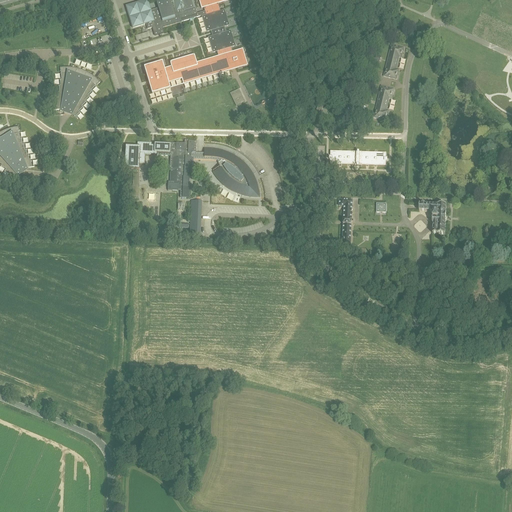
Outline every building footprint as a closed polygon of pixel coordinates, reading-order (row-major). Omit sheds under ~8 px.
[(147,0),(126,7),(132,28),(146,24),(147,29),(153,28),(155,36),(164,33),(162,28),(206,15),(206,16),(203,17),(208,32),(211,31),(212,37),(209,38),(214,53),(217,52),(218,56),(196,63),(193,55),(176,60),(176,61),(175,62),(175,61),(174,61),(170,62),(171,67),(164,69),(162,62),(144,67),(152,94),(170,89),(168,83),(182,79),(183,85),(231,70),(232,70),(232,69),(235,68),(235,69),(236,69),(247,65),(242,49),(232,52),(231,47),(234,46),(229,32),(226,33),(225,27),(227,26),(223,11),(220,12),(218,6),(218,4),(228,1),(227,0),(198,0),(201,9),(204,8),(205,12),(197,14),(192,0),(162,0),(157,2),(159,9),(151,11),(147,0)] [(148,32),(135,36),(136,41),(150,37),(148,32)] [(402,58),(404,48),(392,45),(384,77),(397,80),(399,70),(396,69),(399,57),(402,58)] [(59,81),(60,80),(60,86),(58,86),(58,87),(59,86),(59,92),(57,92),(57,93),(58,93),(58,98),(56,98),(56,99),(57,99),(57,104),(55,104),(55,105),(56,105),(56,110),(54,110),(54,111),(64,110),(64,111),(69,113),(70,112),(72,114),(77,119),(78,119),(76,117),(80,113),(80,114),(80,113),(79,112),(83,108),(82,107),(86,103),(85,101),(89,97),(89,98),(89,97),(88,96),(92,92),(91,91),(95,87),(96,87),(95,86),(97,85),(98,84),(99,83),(100,83),(100,82),(99,82),(99,81),(98,81),(98,80),(97,80),(97,79),(96,79),(96,78),(95,78),(94,77),(93,76),(92,76),(92,75),(91,75),(90,74),(89,74),(88,73),(87,73),(87,72),(86,72),(85,72),(85,71),(84,71),(83,71),(82,70),(81,70),(80,70),(80,69),(79,69),(78,69),(77,69),(76,69),(76,68),(75,68),(74,68),(73,68),(72,68),(71,68),(70,68),(69,68),(68,67),(67,67),(66,67),(65,67),(64,67),(64,68),(63,68),(62,68),(61,68),(60,68),(60,72),(61,72),(61,74),(60,74),(61,74),(61,80),(59,80),(59,81)] [(387,121),(389,111),(386,111),(389,99),(392,99),(394,90),(382,86),(374,118),(387,121)] [(239,89),(230,93),(236,106),(245,102),(239,89)] [(19,131),(19,130),(19,128),(19,127),(18,127),(17,127),(16,127),(15,127),(14,128),(13,128),(12,128),(11,128),(10,128),(10,129),(9,129),(8,129),(7,129),(7,130),(6,130),(5,130),(4,131),(3,131),(2,131),(2,132),(1,132),(0,133),(0,132),(0,164),(2,165),(0,167),(1,167),(6,169),(5,171),(5,172),(5,171),(10,174),(9,176),(10,176),(14,178),(13,181),(16,176),(17,175),(18,172),(20,173),(24,170),(24,169),(26,168),(34,167),(32,167),(31,162),(31,161),(29,162),(29,156),(27,156),(26,151),(27,150),(25,150),(24,145),(24,144),(22,145),(22,139),(20,139),(19,134),(20,134),(20,133),(19,133),(19,131)] [(196,153),(196,142),(188,141),(188,145),(184,144),(184,143),(176,143),(176,144),(174,144),(170,143),(170,144),(154,143),(154,146),(151,145),(151,143),(137,143),(137,147),(125,146),(124,169),(139,170),(139,164),(144,164),(145,155),(151,155),(151,154),(154,154),(156,155),(156,156),(170,156),(170,169),(170,182),(168,182),(168,191),(178,191),(180,191),(180,198),(190,198),(191,188),(189,188),(190,178),(191,178),(191,168),(191,167),(193,168),(193,159),(193,157),(191,157),(191,153),(196,153)] [(204,154),(196,153),(191,153),(191,157),(193,157),(193,159),(214,161),(217,161),(217,162),(218,162),(218,163),(218,164),(219,164),(219,165),(219,166),(220,167),(213,171),(214,173),(214,174),(215,174),(215,175),(216,176),(217,177),(217,178),(218,178),(218,179),(219,180),(220,181),(220,182),(221,182),(222,183),(224,185),(225,186),(226,187),(227,187),(227,188),(228,188),(229,189),(230,189),(230,190),(231,190),(232,191),(233,191),(234,192),(235,192),(236,193),(237,193),(238,193),(238,194),(239,194),(240,194),(241,195),(242,195),(243,195),(244,196),(245,196),(246,196),(247,196),(248,196),(249,197),(250,197),(251,197),(252,197),(253,197),(254,197),(255,197),(256,197),(258,197),(259,197),(258,194),(258,193),(258,192),(258,191),(258,190),(258,189),(257,188),(257,187),(257,186),(257,185),(256,184),(256,183),(256,182),(255,182),(255,181),(255,180),(255,179),(254,179),(254,178),(254,177),(253,177),(253,176),(252,175),(252,174),(251,173),(251,172),(250,172),(250,171),(249,170),(249,169),(248,169),(248,168),(247,168),(247,167),(246,166),(245,165),(244,164),(243,163),(242,162),(241,162),(241,161),(240,161),(240,160),(239,160),(238,159),(237,158),(236,158),(236,157),(235,157),(234,156),(233,156),(232,156),(232,155),(231,155),(230,154),(229,154),(228,154),(228,153),(227,153),(226,153),(225,153),(225,152),(224,152),(223,152),(222,151),(221,151),(220,151),(219,151),(218,151),(217,150),(216,150),(215,150),(214,150),(213,150),(212,150),(204,150),(204,154)] [(339,151),(339,152),(330,151),(330,157),(329,157),(329,159),(330,159),(330,165),(339,165),(342,165),(347,165),(347,166),(350,166),(350,165),(354,165),(354,166),(357,166),(359,166),(361,166),(366,166),(368,166),(369,166),(374,166),(377,167),(377,166),(386,166),(386,161),(387,161),(387,158),(386,158),(386,153),(377,153),(377,152),(375,152),(375,153),(369,153),(369,152),(366,152),(362,152),(359,152),(359,151),(357,151),(357,152),(355,152),(350,152),(348,151),(348,152),(342,152),(342,151),(339,151)] [(343,221),(343,225),(342,240),(342,245),(351,245),(351,224),(352,221),(352,201),(339,200),(339,207),(344,207),(343,221)] [(191,201),(189,239),(200,240),(202,201),(191,201)] [(386,204),(376,204),(376,213),(386,213),(386,204)] [(419,211),(433,212),(432,224),(434,224),(433,229),(433,234),(445,235),(446,206),(438,205),(438,206),(427,206),(427,205),(420,204),(420,205),(419,211)]
